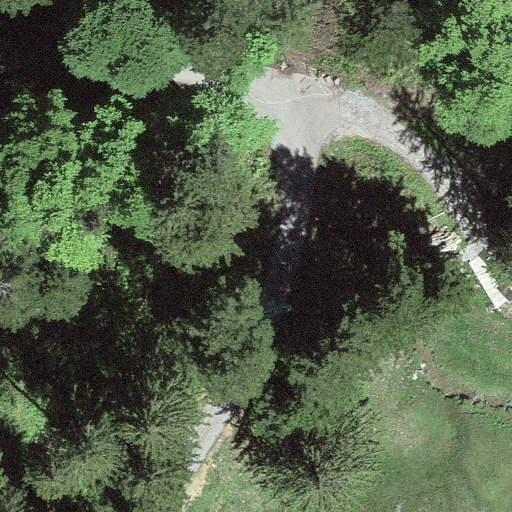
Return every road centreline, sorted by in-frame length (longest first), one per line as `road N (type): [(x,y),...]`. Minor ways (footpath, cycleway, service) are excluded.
road 1 (track): [(0,56),(197,66),(254,90),(294,131),(293,182),(248,355),(144,511)]
road 2 (track): [(268,104),(348,110),(403,136),(511,301)]
